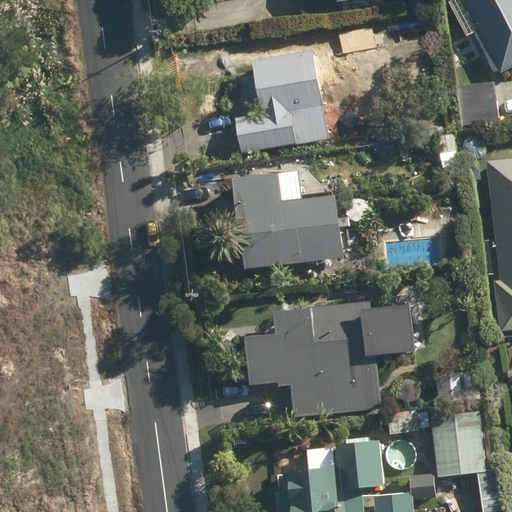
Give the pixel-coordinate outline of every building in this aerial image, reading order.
[(502,71),(504,74),(511,70),(511,0),(469,0),(484,29),(477,32),(497,73),(502,71)] [(351,29),(330,33),(332,45),(353,42),(351,29)] [(258,117),(236,121),(241,155),(325,142),(319,99),(330,97),(325,65),(313,67),(311,54),(249,64),(251,78),(244,79),(248,109),(256,108),(258,117)] [(499,82),(462,86),(466,126),(503,122),(499,82)] [(436,139),(440,158),(455,155),(451,136),(436,139)] [(511,159),(490,162),(503,281),(497,282),(503,332),(511,330),(511,159)] [(228,182),(239,272),(328,262),(339,261),(332,199),(298,203),(295,174),(228,182)] [(470,207),(478,252),(491,249),(488,235),(491,234),(489,220),(486,220),(483,205),(470,207)] [(414,349),(409,304),(371,307),(371,301),(272,310),(274,333),(245,336),(250,385),(278,382),(279,386),(291,384),(295,417),(381,409),(375,353),(414,349)] [(511,334),(502,336),(503,345),(511,343),(511,334)] [(479,400),(474,373),(433,380),(438,407),(479,400)] [(417,433),(416,430),(428,429),(426,411),(410,413),(410,419),(385,422),(387,437),(417,433)] [(476,414),(429,420),(436,480),(483,474),(476,414)] [(377,444),(333,449),(336,470),(279,476),(281,494),(273,495),(275,511),(361,511),(359,493),(382,490),(377,444)] [(411,511),(411,495),(373,498),(373,511),(411,511)]
